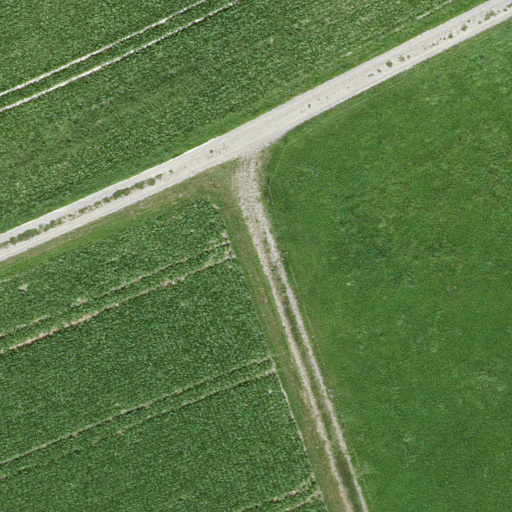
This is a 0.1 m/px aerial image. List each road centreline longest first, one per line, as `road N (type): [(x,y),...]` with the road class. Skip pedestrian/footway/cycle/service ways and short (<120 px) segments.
road 1 (track): [(511,6),(235,146),(0,251)]
road 2 (track): [(359,511),(235,146)]
